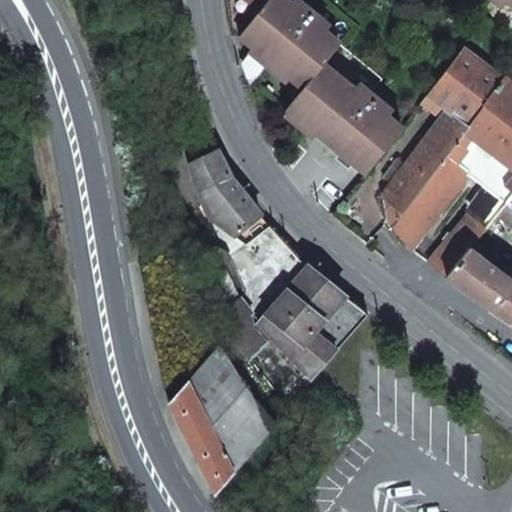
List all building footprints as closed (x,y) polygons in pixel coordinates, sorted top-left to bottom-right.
[(224,0),(231,34),(241,34),(267,0),(224,0)] [(239,36),(253,47),(242,62),(249,86),(253,82),(285,108),(338,43),(352,27),(318,0),(267,0),(241,34),(239,36)] [(338,43),(285,108),(354,165),(389,118),(386,116),(390,111),(369,93),(381,78),(338,43)] [(444,109),(468,126),(482,107),(480,106),(502,76),(462,47),(426,95),(444,109)] [(482,107),(511,130),(511,194),(505,204),(511,208),(511,61),(502,76),(480,106),(482,107)] [(469,176),(483,187),(471,208),(485,220),(496,198),(505,204),(511,194),(511,130),(482,107),(468,126),(389,226),(411,250),(469,176)] [(389,226),(468,126),(444,109),(381,193),(387,224),(389,226)] [(389,118),(354,165),(366,175),(401,128),(389,118)] [(210,218),(235,236),(260,215),(231,179),(217,150),(190,164),(196,192),(210,218)] [(428,262),(446,276),(470,246),(485,227),(467,214),(428,262)] [(258,323),(307,266),(299,259),(269,226),(243,247),(235,236),(210,218),(226,253),(229,260),(222,264),(238,298),(250,313),(248,315),(252,330),(258,323)] [(446,276),(511,321),(511,277),(470,246),(446,276)] [(215,316),(238,298),(222,264),(229,260),(226,253),(215,247),(196,253),(215,316)] [(287,408),(367,315),(344,296),(325,281),(307,266),(258,323),(252,330),(265,343),(248,359),(287,408)] [(248,359),(265,343),(252,330),(248,315),(250,313),(238,298),(215,316),(248,359)] [(192,448),(215,494),(275,425),(272,421),(268,426),(217,345),(169,402),(192,448)]
